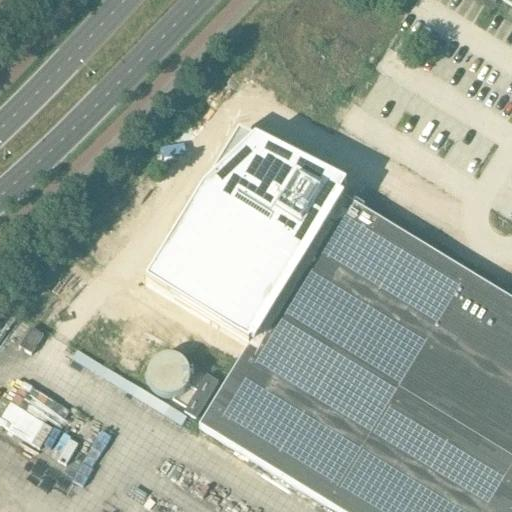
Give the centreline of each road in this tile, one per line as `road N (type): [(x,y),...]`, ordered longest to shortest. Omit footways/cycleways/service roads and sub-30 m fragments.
road 1 (secondary): [(0,197),(199,0)]
road 2 (secondary): [(125,0),(0,128)]
road 3 (unclassified): [(511,252),(480,234),(478,215),(511,150)]
